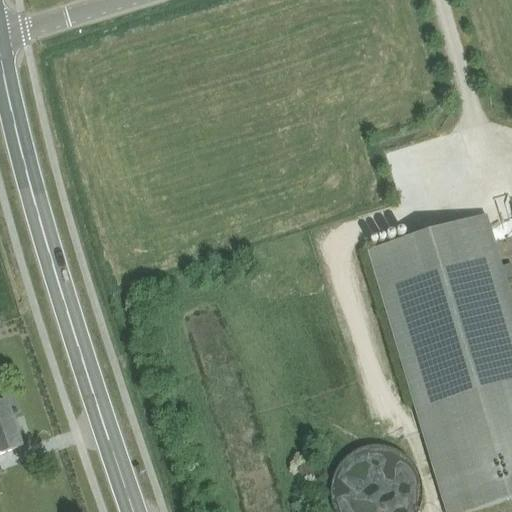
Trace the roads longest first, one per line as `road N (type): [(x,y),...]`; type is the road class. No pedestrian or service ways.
road 1 (primary): [(134,511),(49,246),(0,52)]
road 2 (unclassified): [(0,38),(124,0)]
